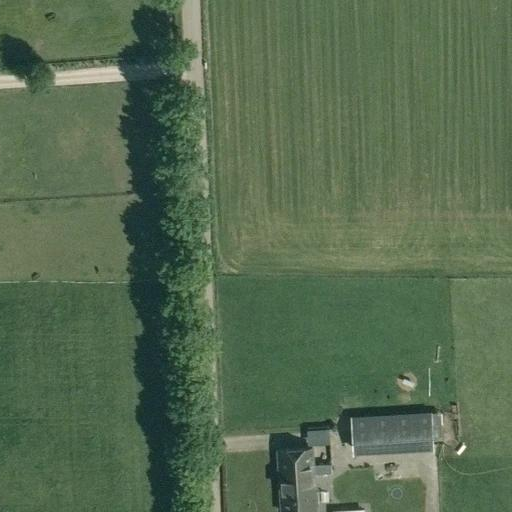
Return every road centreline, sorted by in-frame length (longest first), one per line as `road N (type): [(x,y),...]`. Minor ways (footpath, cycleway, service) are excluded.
road 1 (unclassified): [(212,511),(189,0)]
road 2 (unknown): [(192,64),(0,81)]
